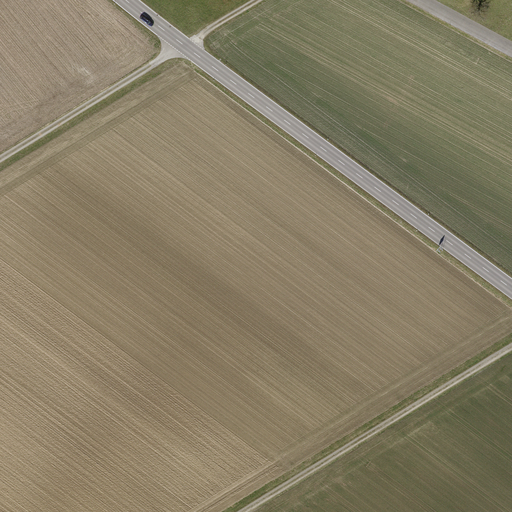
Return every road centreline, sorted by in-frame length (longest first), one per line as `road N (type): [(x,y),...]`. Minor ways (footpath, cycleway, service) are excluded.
road 1 (primary): [(129,0),(511,288)]
road 2 (track): [(244,511),(511,346)]
road 3 (track): [(0,158),(258,0)]
